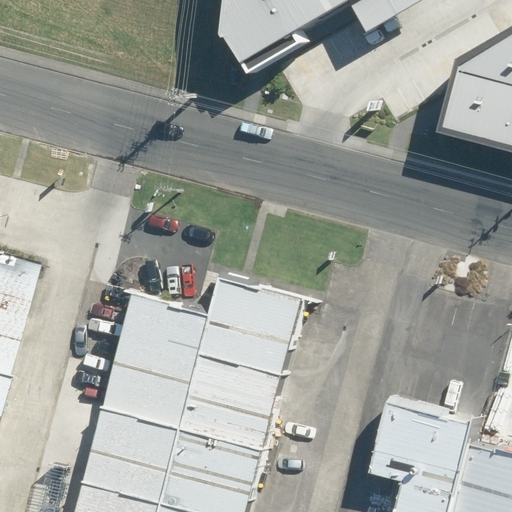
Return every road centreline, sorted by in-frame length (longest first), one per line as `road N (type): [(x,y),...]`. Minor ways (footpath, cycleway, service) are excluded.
road 1 (unclassified): [(511,229),(0,89)]
road 2 (unknown): [(98,116),(0,474)]
